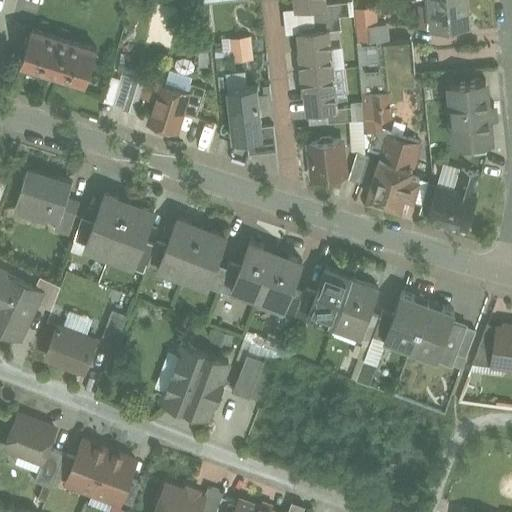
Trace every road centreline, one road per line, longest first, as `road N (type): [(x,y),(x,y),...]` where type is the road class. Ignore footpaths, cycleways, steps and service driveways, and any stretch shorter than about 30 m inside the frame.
road 1 (residential): [(0,371),(370,511)]
road 2 (residential): [(0,112),(282,200)]
road 3 (residential): [(282,200),(501,271)]
road 4 (residential): [(282,200),(290,163),(272,0)]
road 5 (residential): [(425,511),(462,417),(511,424)]
